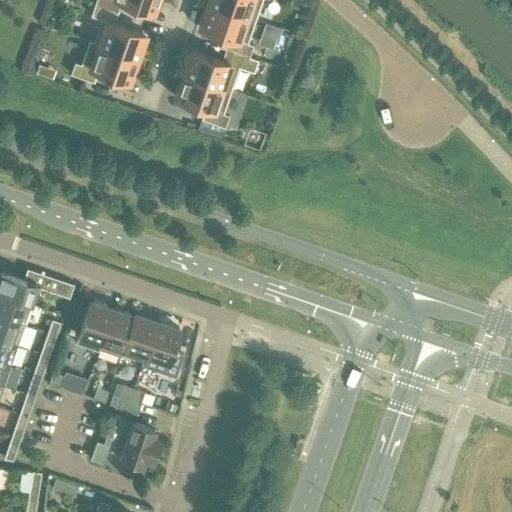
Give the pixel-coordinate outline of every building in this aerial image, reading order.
[(95,0),(94,3),(118,11),(121,0),(123,0),(153,10),(156,0),(95,0)] [(206,0),(206,2),(255,19),(261,0),(206,0)] [(229,36),(225,48),(248,56),(253,44),(247,42),(255,19),(206,2),(198,25),(229,36)] [(88,39),(88,40),(137,57),(145,33),(114,23),(118,11),(94,3),(90,15),(100,18),(93,41),(88,39)] [(137,57),(88,40),(80,63),(74,61),(70,73),(93,81),(97,70),(128,80),(137,57)] [(190,49),(182,72),(230,89),(238,67),(253,72),(258,59),(248,56),(225,48),(221,60),(190,49)] [(230,89),(182,72),(174,96),(205,107),(201,119),(224,126),(228,114),(223,112),(230,89)] [(26,267),(23,277),(39,282),(37,286),(68,297),(73,283),(26,267)] [(0,269),(0,292),(31,303),(37,286),(39,282),(23,277),(0,269)] [(0,292),(0,315),(17,321),(24,302),(31,304),(31,303),(0,292)] [(75,342),(97,350),(112,307),(90,299),(75,342)] [(98,348),(119,356),(134,312),(133,314),(112,307),(97,350),(98,350),(98,348)] [(121,354),(142,361),(156,320),(134,312),(119,356),(120,356),(121,354)] [(0,337),(17,344),(10,341),(17,321),(0,315),(0,337)] [(51,319),(47,331),(55,334),(60,322),(51,319)] [(156,320),(142,361),(145,353),(167,361),(178,327),(156,320)] [(55,334),(47,331),(42,344),(51,347),(55,334)] [(0,360),(10,364),(17,344),(0,337),(0,360)] [(0,360),(0,383),(3,385),(3,384),(10,364),(0,360)] [(37,360),(33,372),(41,375),(46,363),(37,360)] [(48,382),(59,386),(63,375),(52,371),(48,382)] [(41,375),(33,372),(28,385),(37,388),(40,379),(41,375)] [(116,382),(112,393),(129,399),(133,387),(121,383),(121,384),(116,382)] [(103,401),(104,401),(108,390),(96,386),(92,397),(103,401)] [(144,391),(133,387),(129,399),(140,402),(144,391)] [(129,399),(112,393),(108,403),(114,405),(114,406),(136,414),(140,402),(129,399)] [(23,400),(19,413),(27,416),(32,403),(23,400)] [(176,404),(167,401),(164,407),(174,411),(176,404)] [(27,416),(19,413),(14,426),(23,429),(27,416)] [(90,458),(120,468),(124,457),(142,463),(144,457),(151,460),(159,437),(152,435),(153,429),(131,421),(129,426),(121,423),(114,446),(96,440),(90,458)] [(3,458),(12,460),(17,446),(8,443),(3,458)] [(31,470),(31,471),(29,485),(38,486),(40,472),(31,470)] [(51,488),(74,496),(78,485),(55,477),(51,488)] [(27,500),(25,511),(34,511),(36,501),(27,500)] [(126,511),(98,502),(95,511),(126,511)]
